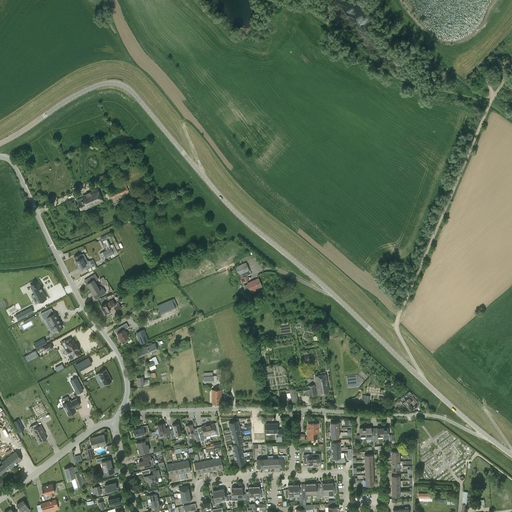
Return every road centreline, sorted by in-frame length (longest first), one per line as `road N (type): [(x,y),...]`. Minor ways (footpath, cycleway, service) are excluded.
road 1 (tertiary): [(486,436),(220,199),(123,86),(85,89),(0,143)]
road 2 (residential): [(486,436),(423,414),(123,405)]
road 3 (track): [(425,382),(396,325),(494,97)]
road 4 (residential): [(123,405),(122,363),(86,312),(13,162),(0,157)]
road 5 (track): [(494,97),(411,82),(306,0)]
road 6 (residential): [(0,497),(113,422)]
